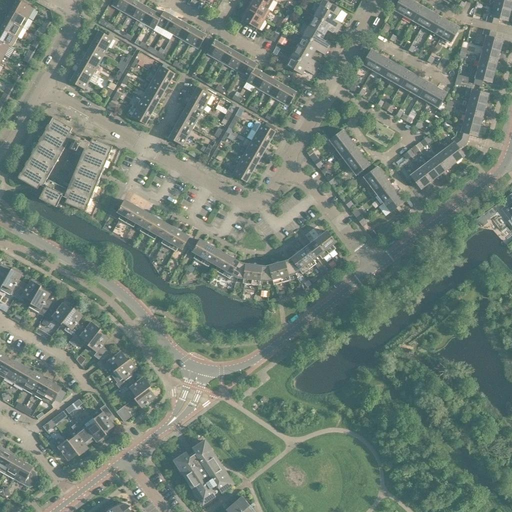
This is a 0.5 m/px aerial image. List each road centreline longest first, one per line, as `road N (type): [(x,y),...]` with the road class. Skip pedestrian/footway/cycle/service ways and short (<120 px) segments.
road 1 (tertiary): [(199,369),(172,354),(120,295),(0,218)]
road 2 (tertiary): [(199,369),(249,363),(374,267)]
road 3 (residential): [(30,444),(31,430),(88,385),(64,357),(0,330)]
road 4 (tertiary): [(374,267),(493,177),(505,159)]
road 5 (residential): [(284,166),(261,199),(243,202),(150,149)]
road 6 (residential): [(374,267),(284,166)]
road 7 (residential): [(381,160),(409,136),(330,85)]
road 8 (residential): [(150,149),(41,85)]
